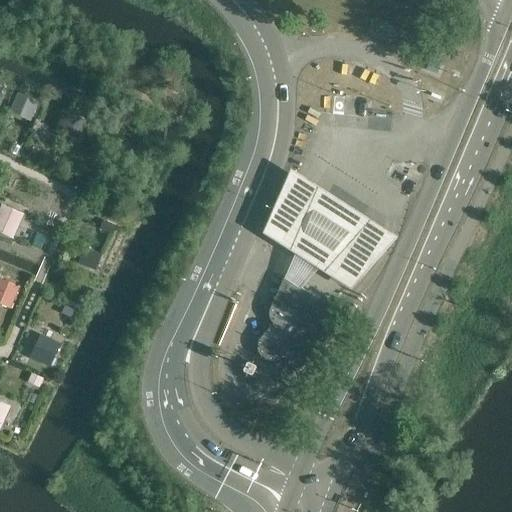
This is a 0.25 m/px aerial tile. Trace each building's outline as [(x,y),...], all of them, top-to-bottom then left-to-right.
[(18,91),(11,110),(33,119),(41,100),(18,91)] [(89,121),(61,110),(54,130),(81,141),(89,121)] [(348,199),(290,162),(264,223),(296,245),(284,278),(286,278),(285,279),(299,287),(320,261),(349,281),(399,230),(348,199)] [(0,230),(13,236),(22,216),(3,208),(0,215),(0,230)] [(96,271),(103,256),(88,250),(81,265),(96,271)] [(23,286),(3,278),(0,283),(0,304),(12,310),(23,286)] [(303,368),(351,313),(350,312),(348,315),(341,308),(332,301),(333,301),(332,300),(327,305),(299,287),(285,279),(286,278),(284,278),(271,309),(270,311),(270,312),(270,314),(270,315),(270,317),(270,319),(271,320),(272,322),(273,323),(274,324),(271,328),(271,327),(261,338),(260,340),(259,341),(259,343),(258,345),(258,346),(258,348),(258,350),(259,352),(259,354),(261,356),(262,357),(263,359),(266,360),(268,361),(270,361),(273,362),(275,361),(277,361),(279,360),(281,358),(282,357),(286,352),(296,361),(302,366),(302,367),(303,368)] [(63,345),(42,335),(31,358),(52,368),(63,345)] [(13,408),(0,401),(0,430),(2,431),(13,408)]
